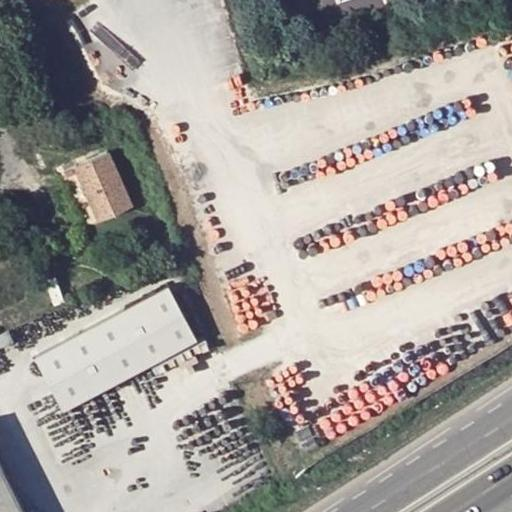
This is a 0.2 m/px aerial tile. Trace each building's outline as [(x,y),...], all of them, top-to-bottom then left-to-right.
[(290,0),(281,0),(278,1),(285,22),(296,17),(290,0)] [(106,152),(74,166),(99,220),(130,206),(106,152)] [(99,220),(74,166),(57,174),(81,228),(99,220)] [(63,409),(197,341),(170,287),(35,355),(63,409)] [(0,511),(23,511),(0,466),(0,511)]
